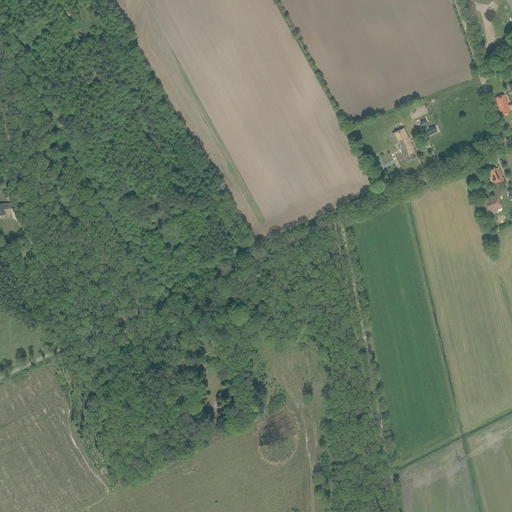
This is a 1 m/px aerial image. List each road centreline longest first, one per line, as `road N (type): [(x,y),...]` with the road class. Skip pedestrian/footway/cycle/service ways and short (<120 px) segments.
road 1 (unclassified): [(0,377),(511,141)]
road 2 (track): [(338,219),(397,511)]
road 3 (track): [(81,339),(14,215)]
